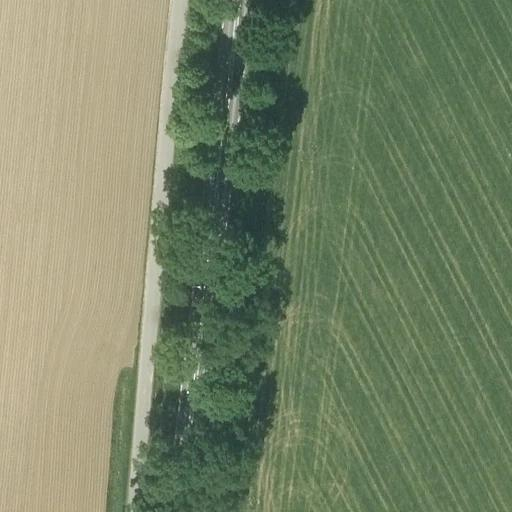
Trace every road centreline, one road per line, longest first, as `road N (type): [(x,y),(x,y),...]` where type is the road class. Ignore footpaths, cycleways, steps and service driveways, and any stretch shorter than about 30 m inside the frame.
road 1 (primary): [(180,511),(238,0)]
road 2 (unclassified): [(133,511),(180,0)]
